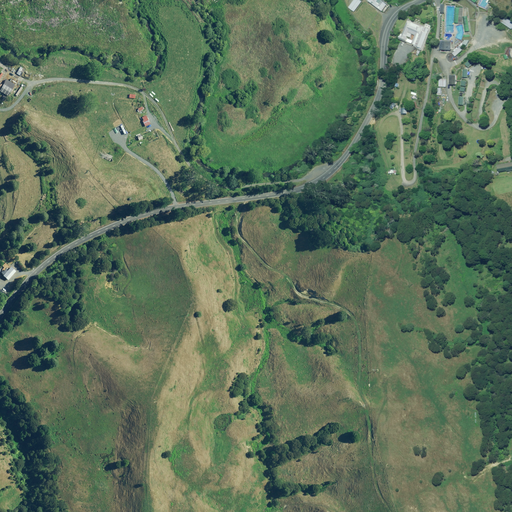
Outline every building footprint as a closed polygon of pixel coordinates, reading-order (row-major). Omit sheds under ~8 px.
[(363,1),(361,0),(354,0),(349,7),(355,12),(363,1)] [(370,0),(370,1),(385,12),(390,6),(382,0),(370,0)] [(462,7),(454,6),(453,23),(461,23),(462,7)] [(511,21),(504,17),(501,22),(511,29),(511,28),(511,21)] [(431,30),(410,22),(401,43),(423,51),(431,30)] [(451,39),(440,38),(439,50),(450,51),(451,39)] [(463,51),(459,46),(452,53),(456,57),(463,51)] [(477,63),(473,59),(466,64),(469,68),(477,63)] [(17,70),(16,72),(17,73),(16,74),(18,75),(17,76),(19,77),(20,75),(21,76),(25,69),(21,67),(18,71),(17,70)] [(444,78),(437,78),(436,86),(444,86),(444,78)] [(12,89),(3,84),(0,89),(0,91),(8,96),(12,89)] [(143,120),(142,121),(144,126),(150,124),(146,115),(141,117),(143,120)] [(499,172),(507,171),(511,170),(511,161),(498,165),(499,172)] [(16,271),(10,266),(2,275),(8,280),(16,271)]
